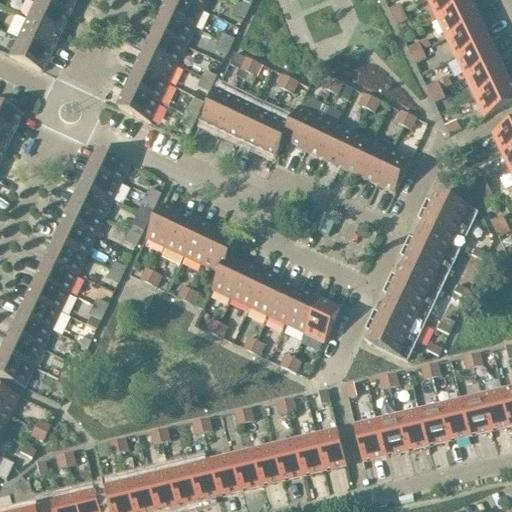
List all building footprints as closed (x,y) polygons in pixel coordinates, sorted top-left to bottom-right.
[(77,0),(76,0),(37,0),(36,3),(68,19),(77,0)] [(203,14),(171,0),(170,0),(162,18),(194,33),(203,14)] [(209,0),(171,0),(203,14),(209,0)] [(251,5),(239,0),(236,8),(248,13),(251,5)] [(471,6),(467,0),(434,0),(428,3),(437,22),(471,6)] [(68,19),(36,3),(27,22),(60,37),(68,19)] [(480,26),(471,6),(437,22),(447,42),(480,26)] [(404,15),(400,7),(388,13),(392,20),(404,15)] [(248,13),(236,8),(232,15),(244,21),(248,13)] [(396,28),(407,22),(404,15),(392,20),(396,28)] [(194,33),(162,18),(153,36),(185,51),(194,33)] [(60,37),(27,22),(19,40),(51,55),(60,37)] [(490,45),(480,26),(447,42),(456,61),(490,45)] [(185,51),(153,36),(144,55),(177,70),(185,51)] [(234,42),(222,37),(219,45),(230,50),(234,42)] [(51,55),(19,40),(10,59),(42,75),(51,55)] [(230,50),(219,45),(215,52),(227,58),(230,50)] [(499,65),(490,45),(456,61),(466,81),(499,65)] [(422,54),(419,46),(407,51),(411,59),(422,54)] [(411,59),(415,67),(426,61),(422,54),(411,59)] [(177,70),(144,55),(136,73),(168,88),(177,70)] [(254,65),(246,61),(240,73),(248,76),(254,65)] [(248,76),(256,80),(261,68),(254,65),(248,76)] [(508,84),(499,65),(466,81),(475,100),(508,84)] [(265,71),(260,80),(267,84),(271,75),(265,71)] [(168,88),(136,73),(127,92),(159,107),(168,88)] [(216,79),(205,74),(201,81),(213,87),(216,79)] [(290,82),(283,79),(277,90),(285,94),(290,82)] [(335,83),(327,80),(322,91),(329,95),(335,83)] [(213,87),(201,81),(198,89),(209,95),(213,87)] [(298,86),(290,82),(285,94),(293,97),(298,86)] [(329,95),(337,98),(343,87),(335,83),(329,95)] [(511,107),(511,91),(508,84),(475,100),(485,120),(511,107)] [(441,92),(437,85),(426,90),(430,98),(441,92)] [(159,107),(127,92),(118,111),(150,126),(159,107)] [(236,101),(217,92),(202,124),(221,133),(236,101)] [(430,98),(433,106),(445,100),(441,92),(430,98)] [(372,101),(364,97),(359,108),(366,112),(372,101)] [(255,110),(236,101),(221,133),(240,142),(255,110)] [(366,112),(374,116),(380,104),(372,101),(366,112)] [(22,117),(0,106),(0,130),(13,136),(22,117)] [(273,118),(255,110),(240,142),(258,150),(273,118)] [(318,119),(299,110),(291,127),(292,127),(284,143),(285,143),(303,152),(318,119)] [(199,116),(187,111),(184,118),(195,124),(199,116)] [(409,118),(401,114),(396,126),(403,130),(409,118)] [(195,124),(184,118),(180,126),(192,131),(195,124)] [(292,127),(291,127),(273,118),(258,150),(277,160),(285,143),(284,143),(292,127)] [(403,130),(411,133),(416,122),(409,118),(403,130)] [(336,128),(318,119),(303,152),(321,160),(336,128)] [(469,128),(466,120),(457,125),(457,124),(445,130),(449,138),(469,128)] [(511,151),(511,126),(493,136),(502,156),(511,151)] [(355,137),(336,128),(321,160),(339,169),(355,137)] [(13,136),(0,130),(0,152),(4,155),(13,136)] [(373,146),(355,137),(339,169),(358,178),(373,146)] [(392,154),(373,146),(358,178),(376,187),(392,154)] [(460,162),(472,156),(468,148),(457,154),(460,162)] [(511,175),(511,151),(502,156),(511,176),(511,175)] [(130,168),(98,153),(89,172),(121,188),(130,168)] [(411,163),(392,154),(376,187),(396,196),(411,163)] [(121,188),(89,172),(80,190),(112,206),(121,188)] [(487,188),(483,180),(472,186),(476,193),(487,188)] [(476,193),(479,201),(491,196),(487,188),(476,193)] [(112,206),(80,190),(71,209),(103,224),(112,206)] [(161,197),(149,191),(145,199),(157,205),(161,197)] [(423,213),(419,222),(424,224),(419,234),(460,253),(469,235),(478,216),(437,197),(432,207),(427,205),(423,213)] [(157,205),(145,199),(142,207),(153,212),(157,205)] [(103,224),(71,209),(62,227),(95,243),(103,224)] [(181,218),(162,209),(146,242),(165,251),(181,218)] [(149,221),(138,216),(128,236),(140,241),(149,221)] [(199,227),(181,218),(165,251),(184,260),(199,227)] [(506,227),(502,219),(491,225),(494,232),(506,227)] [(95,243),(62,227),(54,246),(86,261),(95,243)] [(218,236),(199,227),(184,260),(202,268),(218,236)] [(494,232),(498,240),(510,234),(506,227),(494,232)] [(405,250),(401,259),(407,261),(402,271),(443,290),(451,272),(460,253),(419,234),(415,244),(409,241),(405,250)] [(140,241),(128,236),(124,244),(136,249),(140,241)] [(237,245),(218,236),(202,268),(220,277),(221,277),(228,261),(229,262),(237,245)] [(86,261),(54,246),(45,264),(77,280),(86,261)] [(476,251),(472,259),(484,264),(488,256),(476,251)] [(247,270),(229,262),(228,261),(221,277),(220,277),(212,293),(231,302),(247,270)] [(77,280),(45,264),(36,283),(69,298),(77,280)] [(122,278),(126,271),(114,265),(111,273),(122,278)] [(247,270),(231,302),(220,326),(232,332),(244,308),(250,311),(265,279),(247,270)] [(388,287),(384,296),(389,298),(385,308),(425,327),(434,309),(443,290),(402,271),(397,281),(392,278),(388,287)] [(154,276),(146,272),(140,283),(148,287),(154,276)] [(122,278),(111,273),(107,281),(118,286),(122,278)] [(156,291),(161,279),(154,276),(148,287),(156,291)] [(283,287),(265,279),(250,311),(268,320),(283,287)] [(69,298),(36,283),(27,301),(60,316),(69,298)] [(302,296),(283,287),(268,320),(286,328),(302,296)] [(458,288),(455,296),(466,301),(470,294),(458,288)] [(191,293),(183,289),(177,301),(185,305),(191,293)] [(193,308),(198,297),(191,293),(185,305),(193,308)] [(320,305),(302,296),(286,328),(305,337),(320,305)] [(60,316),(27,301),(19,320),(51,335),(60,316)] [(105,315),(108,308),(97,302),(93,310),(105,315)] [(340,314),(320,305),(305,337),(324,346),(340,314)] [(370,324),(366,332),(372,335),(367,346),(407,365),(416,346),(425,327),(385,308),(380,318),(374,315),(370,324)] [(105,315),(93,310),(89,317),(101,323),(105,315)] [(51,335),(19,320),(10,338),(42,353),(51,335)] [(220,327),(212,323),(206,335),(214,338),(220,327)] [(441,325),(437,333),(449,338),(452,330),(441,325)] [(222,342),(227,330),(220,327),(214,338),(222,342)] [(42,353),(10,338),(1,356),(34,372),(42,353)] [(91,344),(79,339),(76,347),(87,352),(91,344)] [(256,344),(249,341),(243,352),(251,356),(256,344)] [(259,360),(264,348),(256,344),(251,356),(259,360)] [(431,346),(427,354),(439,360),(442,352),(431,346)] [(87,352),(76,347),(72,354),(83,360),(87,352)] [(34,372),(1,356),(0,359),(0,379),(24,391),(34,372)] [(475,371),(483,369),(480,357),(472,359),(475,371)] [(293,362),(286,358),(280,370),(288,373),(293,362)] [(475,371),(472,359),(463,361),(466,373),(475,371)] [(296,377),(301,366),(293,362),(288,373),(296,377)] [(433,381),(441,379),(438,367),(430,369),(433,381)] [(433,381),(430,369),(421,371),(424,383),(433,381)] [(73,381),(62,376),(58,383),(70,389),(73,381)] [(391,391),(399,389),(396,377),(388,379),(391,391)] [(391,391),(388,379),(379,381),(382,393),(391,391)] [(70,389),(58,383),(55,391),(66,397),(70,389)] [(345,389),(348,402),(357,400),(354,387),(345,389)] [(20,400),(0,390),(0,414),(11,419),(20,400)] [(511,390),(502,393),(511,429),(511,428),(511,390)] [(511,429),(502,393),(481,398),(490,434),(511,429)] [(319,396),(322,408),(330,406),(327,394),(319,396)] [(490,434),(481,398),(460,403),(469,439),(490,434)] [(288,416),(296,414),(293,402),(285,404),(288,416)] [(469,439),(460,403),(439,408),(448,444),(469,439)] [(288,416),(285,404),(277,406),(280,418),(288,416)] [(448,444),(439,408),(418,413),(427,449),(448,444)] [(246,426),(254,424),(251,412),(243,414),(246,426)] [(427,449),(418,413),(397,418),(406,454),(427,449)] [(11,419),(0,414),(0,436),(2,438),(11,419)] [(246,426),(243,414),(235,416),(238,428),(246,426)] [(406,454),(397,418),(376,423),(385,459),(406,454)] [(204,436),(212,434),(209,422),(201,424),(204,436)] [(385,459),(376,423),(354,428),(363,464),(385,459)] [(51,429),(39,424),(35,431),(47,437),(51,429)] [(204,436),(201,424),(193,426),(196,438),(204,436)] [(47,437),(35,431),(32,439),(43,445),(47,437)] [(162,446),(170,444),(167,432),(159,434),(162,446)] [(346,468),(337,432),(315,438),(324,473),(346,468)] [(162,446),(159,434),(151,436),(153,448),(162,446)] [(324,473),(315,438),(294,443),(303,479),(324,473)] [(120,456),(129,454),(126,442),(117,444),(120,456)] [(303,479),(294,443),(273,448),(282,484),(303,479)] [(120,456),(117,444),(109,446),(112,458),(120,456)] [(282,484),(273,448),(252,453),(261,489),(282,484)] [(36,454),(25,449),(21,457),(32,462),(36,454)] [(261,489),(252,453),(231,458),(240,494),(261,489)] [(68,470),(76,468),(73,456),(65,458),(68,470)] [(68,470),(65,458),(56,460),(59,472),(68,470)] [(240,494),(231,458),(210,463),(219,499),(240,494)] [(14,466),(0,459),(0,480),(6,483),(14,466)] [(219,499),(210,463),(189,468),(198,504),(219,499)] [(37,467),(40,480),(48,478),(45,465),(37,467)] [(198,504),(189,468),(168,473),(177,509),(198,504)] [(163,511),(177,509),(168,473),(147,478),(155,511),(163,511)] [(155,511),(147,478),(126,483),(133,511),(155,511)] [(133,511),(126,483),(104,488),(110,511),(133,511)] [(34,505),(29,484),(11,489),(16,510),(34,505)] [(99,511),(95,492),(33,507),(34,511),(99,511)] [(0,511),(4,511),(13,510),(10,499),(0,500),(0,511)]
